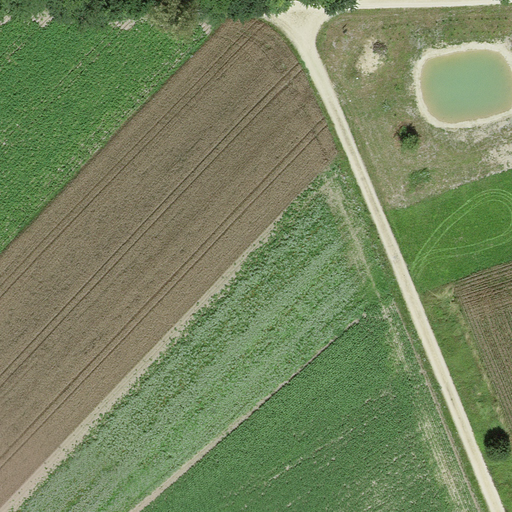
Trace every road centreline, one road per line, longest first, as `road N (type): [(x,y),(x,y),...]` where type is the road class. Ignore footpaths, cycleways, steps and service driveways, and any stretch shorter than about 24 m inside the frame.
road 1 (track): [(288,5),(488,511)]
road 2 (track): [(432,0),(15,0)]
